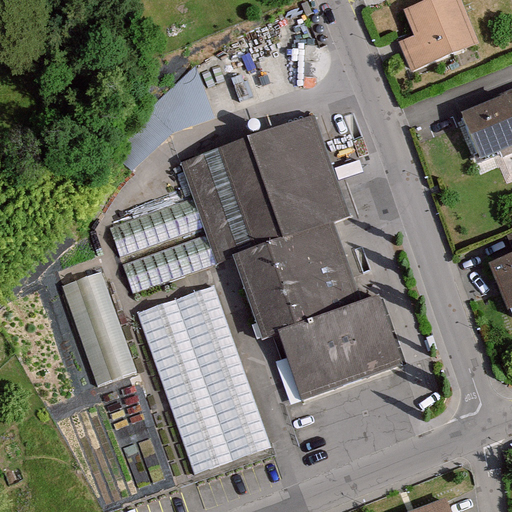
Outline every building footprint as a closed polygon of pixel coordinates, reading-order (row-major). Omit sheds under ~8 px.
[(454,0),(449,0),(404,19),(414,43),(398,49),(411,80),(477,53),(454,0)] [(504,109),(462,125),(481,173),(511,161),(511,93),(500,99),(504,109)] [(284,327),(305,391),(404,357),(383,294),(357,303),(328,218),(344,213),(309,110),(178,155),(214,257),(236,250),(265,334),(284,327)] [(511,268),(490,277),(509,326),(511,324),(511,268)] [(65,286),(99,386),(139,373),(105,272),(65,286)] [(146,326),(201,487),(272,463),(217,301),(146,326)]
